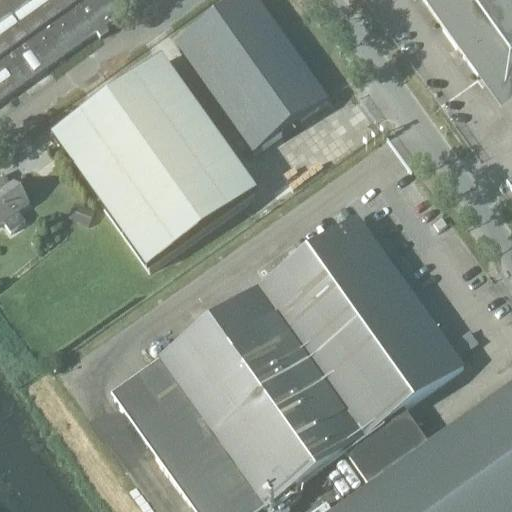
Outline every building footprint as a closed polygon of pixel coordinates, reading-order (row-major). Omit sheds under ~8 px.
[(0,0),(0,104),(96,36),(99,41),(108,35),(105,31),(125,16),(112,0),(0,0)] [(251,0),(250,0),(178,52),(253,158),(327,105),(251,0)] [(511,0),(420,0),(477,81),(511,55),(511,0)] [(53,141),(149,276),(254,201),(159,66),(53,141)] [(10,236),(24,226),(17,215),(28,207),(18,194),(15,196),(2,177),(0,178),(0,227),(2,225),(10,236)] [(511,190),(502,197),(511,211),(511,190)] [(433,239),(444,232),(434,217),(423,224),(433,239)] [(511,511),(511,388),(430,448),(404,414),(462,372),(357,224),(159,365),(264,511),(266,511),(344,456),(370,490),(339,511),(511,511)]
